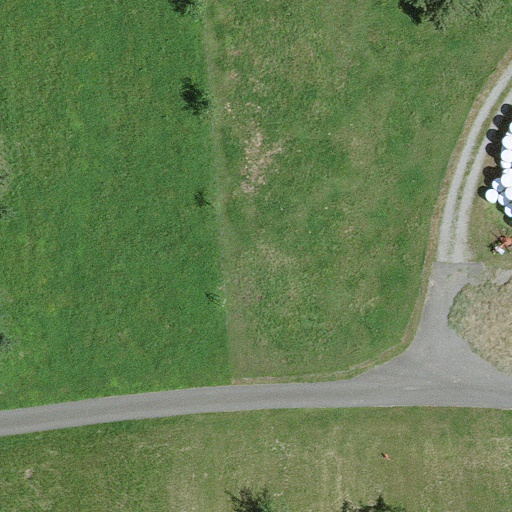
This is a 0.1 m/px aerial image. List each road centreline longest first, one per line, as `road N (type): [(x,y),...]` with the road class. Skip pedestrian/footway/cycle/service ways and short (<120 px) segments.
road 1 (residential): [(511,402),(267,398),(0,427)]
road 2 (track): [(433,399),(453,227),(498,77),(511,63)]
